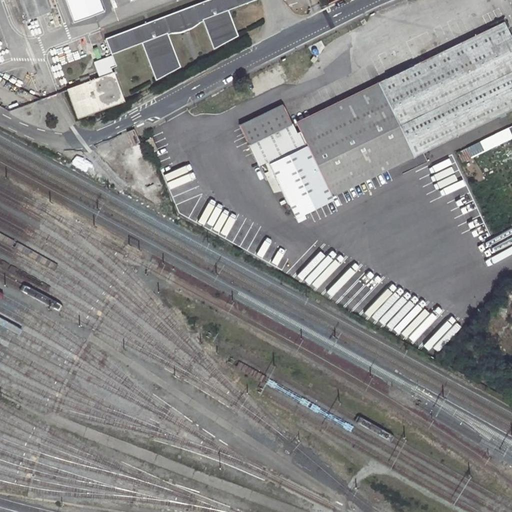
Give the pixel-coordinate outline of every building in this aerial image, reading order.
[(46,0),(22,0),(29,17),(50,10),(46,0)] [(98,0),(65,0),(73,20),(102,9),(98,0)] [(203,0),(113,34),(119,50),(141,42),(155,79),(180,66),(167,33),(169,32),(176,32),(184,31),(185,32),(189,31),(188,29),(193,26),(197,24),(200,21),(202,20),(213,48),(237,35),(227,9),(251,0),(203,0)] [(333,194),(511,108),(511,36),(505,21),(497,25),(493,37),(489,39),(488,43),(302,132),(301,131),(298,132),(284,103),(241,124),(260,164),(307,142),(333,194)] [(497,25),(297,121),(301,131),(302,132),(488,43),(489,39),(493,37),(497,25)] [(119,50),(113,34),(105,37),(111,53),(119,50)] [(77,118),(123,101),(110,67),(115,66),(111,56),(94,62),(99,77),(67,90),(77,118)] [(511,136),(508,128),(456,153),(460,163),(511,137),(511,136)] [(133,129),(127,132),(133,144),(139,141),(133,129)] [(157,150),(152,138),(145,140),(151,153),(157,150)]
